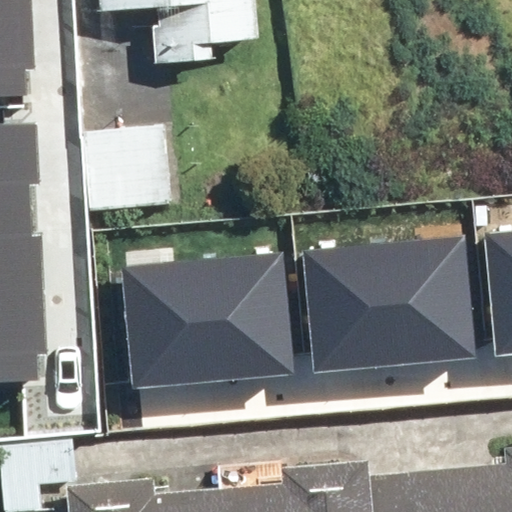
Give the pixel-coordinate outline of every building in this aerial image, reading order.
[(0,0),(0,119),(62,116),(56,10),(41,10),(40,0),(0,0)] [(152,62),(246,53),(245,38),(256,37),(252,0),(99,0),(101,10),(147,6),(152,62)] [(511,0),(389,0),(399,131),(511,122),(511,0)] [(143,205),(210,198),(202,119),(79,131),(87,208),(97,208),(101,250),(147,245),(143,205)] [(0,248),(34,247),(31,167),(0,168),(0,248)] [(444,389),(511,385),(511,206),(386,214),(386,222),(319,226),(326,356),(442,350),(444,389)] [(130,263),(140,375),(297,361),(287,249),(130,263)] [(65,511),(511,511),(511,441),(499,443),(500,460),(367,471),(366,457),(284,464),(285,479),(154,491),(152,475),(63,482),(65,511)]
